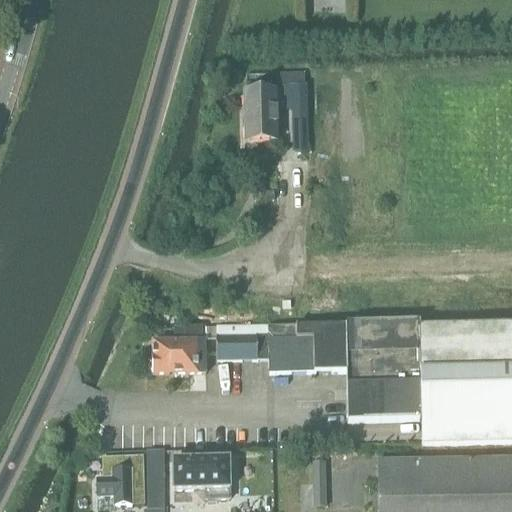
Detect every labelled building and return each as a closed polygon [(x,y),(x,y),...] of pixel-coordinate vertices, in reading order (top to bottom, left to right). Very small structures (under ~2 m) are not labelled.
[(276,126),(276,112),(277,112),(277,94),(244,95),(245,145),(278,144),(278,126),(276,126)] [(346,375),(348,424),(421,422),(421,448),(511,445),(511,327),(421,329),(421,326),(216,331),(217,363),(269,362),(269,376),(314,375),(346,375)] [(152,378),(206,377),(205,342),(206,342),(206,327),(173,329),(174,343),(152,343),(152,363),(148,364),(148,372),(152,373),(152,378)] [(143,511),(164,511),(164,453),(147,453),(147,511),(144,511),(143,511)] [(232,504),(232,462),(222,463),(222,462),(196,462),(173,462),(173,493),(205,493),(205,504),(232,504)] [(145,508),(144,473),(103,475),(103,482),(97,483),(98,500),(114,500),(115,509),(145,508)]
